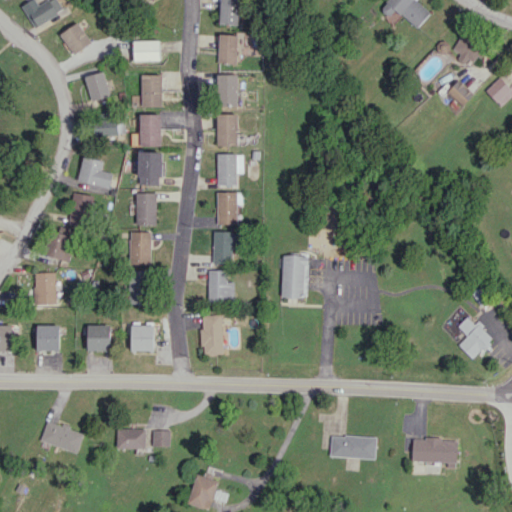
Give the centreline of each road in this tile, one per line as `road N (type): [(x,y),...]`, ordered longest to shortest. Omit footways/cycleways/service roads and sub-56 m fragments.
road 1 (tertiary): [(511,394),(0,379)]
road 2 (residential): [(188,0),(194,104),(177,292),(183,381)]
road 3 (residential): [(0,16),(54,78),(64,126),(49,187),(0,270)]
